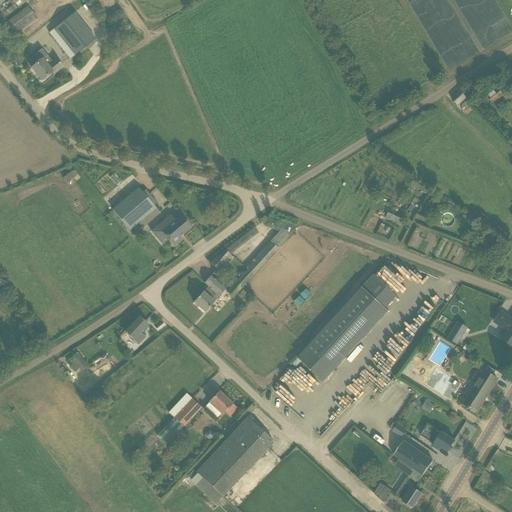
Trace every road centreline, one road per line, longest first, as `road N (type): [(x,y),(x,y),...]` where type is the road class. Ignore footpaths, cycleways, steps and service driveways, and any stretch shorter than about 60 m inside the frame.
road 1 (unclassified): [(381,511),(148,291),(265,201),(67,142),(0,68)]
road 2 (track): [(265,201),(511,49)]
road 3 (track): [(265,201),(511,294)]
road 4 (track): [(148,291),(0,382)]
road 5 (tertiary): [(439,511),(511,396)]
